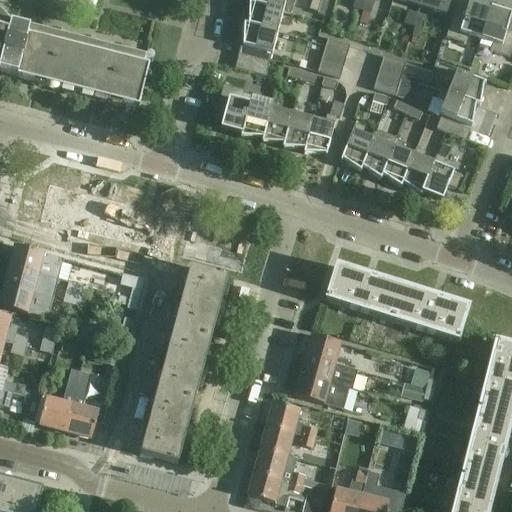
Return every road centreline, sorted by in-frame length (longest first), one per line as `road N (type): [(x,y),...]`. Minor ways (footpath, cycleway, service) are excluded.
road 1 (residential): [(210,509),(293,206)]
road 2 (residential): [(210,509),(0,455)]
road 3 (residential): [(158,168),(194,34),(214,0)]
road 4 (residential): [(455,257),(293,206)]
road 5 (residential): [(158,168),(1,124)]
road 6 (residential): [(455,257),(511,127)]
road 7 (residential): [(293,206),(158,168)]
